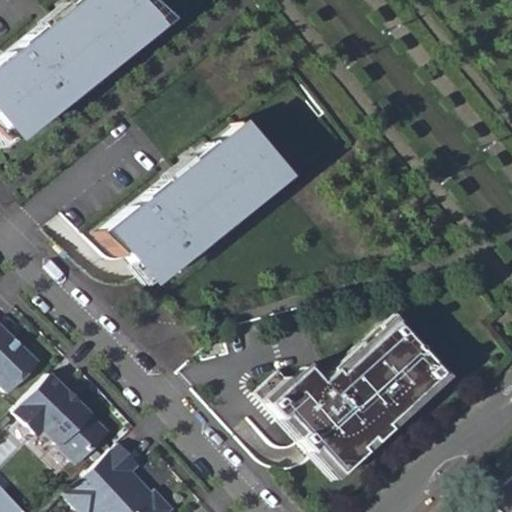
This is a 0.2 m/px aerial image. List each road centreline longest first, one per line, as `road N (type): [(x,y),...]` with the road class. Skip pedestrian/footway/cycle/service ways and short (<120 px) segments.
road 1 (residential): [(0,238),(267,511)]
road 2 (residential): [(393,511),(511,406)]
